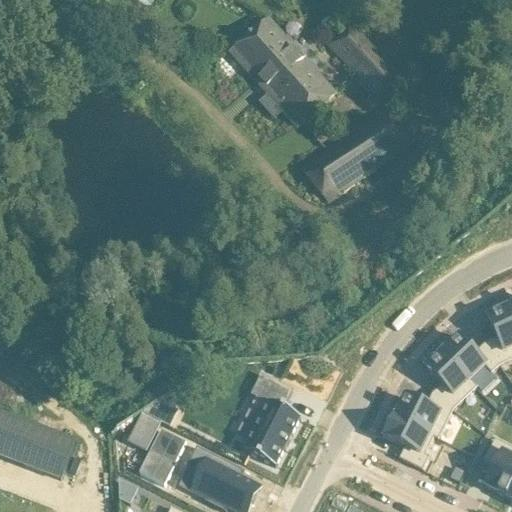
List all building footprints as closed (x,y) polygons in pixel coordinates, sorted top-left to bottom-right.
[(269,24),(232,55),(267,94),(257,103),(273,121),(283,112),(298,129),(312,117),(333,99),(282,39),(269,24)] [(385,107),(408,84),(350,25),(326,48),(385,107)] [(437,116),(457,138),(467,129),(447,107),(437,116)] [(303,172),(330,205),(414,147),(389,110),(328,152),(303,172)] [(498,341),(485,347),(500,369),(511,363),(511,317),(509,312),(489,321),(498,341)] [(460,341),(444,357),(477,391),(477,390),(471,384),(485,370),(492,377),(500,369),(485,347),(475,357),(460,341)] [(444,357),(427,372),(442,388),(432,398),(454,413),(477,391),(444,357)] [(246,423),(237,440),(249,446),(245,455),(276,470),(301,421),(284,412),(293,394),(262,379),(253,398),(269,406),(258,430),(246,423)] [(396,419),(395,420),(439,442),(454,413),(432,398),(426,410),(407,400),(397,419),(396,419)] [(0,458),(60,481),(75,442),(0,414),(0,458)] [(141,416),(127,445),(145,454),(159,425),(141,416)] [(395,420),(385,440),(406,451),(400,462),(423,474),(429,461),(425,459),(434,441),(439,443),(439,442),(395,420)] [(511,450),(495,442),(484,465),(495,471),(486,490),(507,501),(511,490),(511,450)] [(197,451),(187,470),(203,478),(195,494),(209,501),(206,506),(218,511),(226,511),(227,511),(229,511),(249,511),(260,492),(242,482),(245,475),(197,451)] [(2,495),(0,502),(0,511),(35,511),(38,506),(2,495)]
